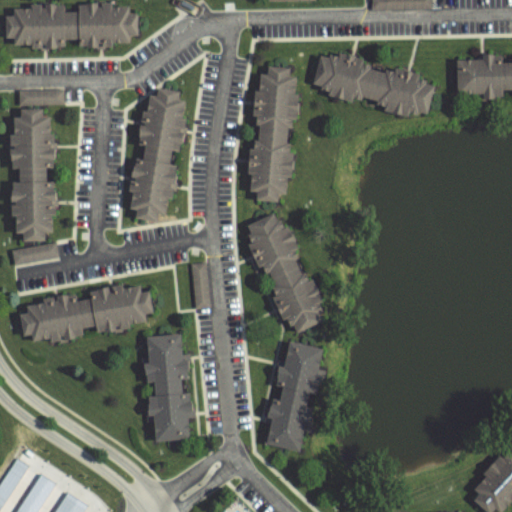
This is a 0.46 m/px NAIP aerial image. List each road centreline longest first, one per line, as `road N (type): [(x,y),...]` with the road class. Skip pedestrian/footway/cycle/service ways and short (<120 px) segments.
road 1 (residential): [(232,437),(208,205),(232,21)]
road 2 (residential): [(232,21),(511,13)]
road 3 (residential): [(0,83),(134,79),(203,26),(232,21)]
road 4 (residential): [(171,511),(132,467),(31,399),(0,363)]
road 5 (residential): [(211,237),(17,274)]
road 6 (residential): [(0,394),(105,471),(145,511)]
road 7 (residential): [(104,81),(100,257)]
